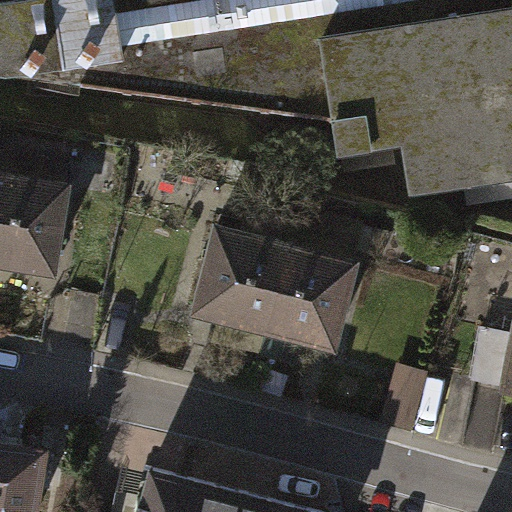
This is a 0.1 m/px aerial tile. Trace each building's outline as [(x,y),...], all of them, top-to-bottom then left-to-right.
[(511,0),(0,0),(0,67),(327,114),(331,142),(395,131),(405,181),(511,165),(511,0)] [(57,182),(0,171),(0,258),(41,266),(57,182)] [(346,255),(209,223),(189,307),(326,340),(346,255)] [(511,311),(508,331),(499,385),(511,386),(511,311)] [(465,379),(499,385),(508,331),(475,325),(465,379)] [(431,369),(403,361),(389,416),(418,424),(431,369)] [(17,511),(28,450),(0,445),(0,511),(17,511)] [(337,511),(338,508),(153,460),(138,511),(337,511)]
